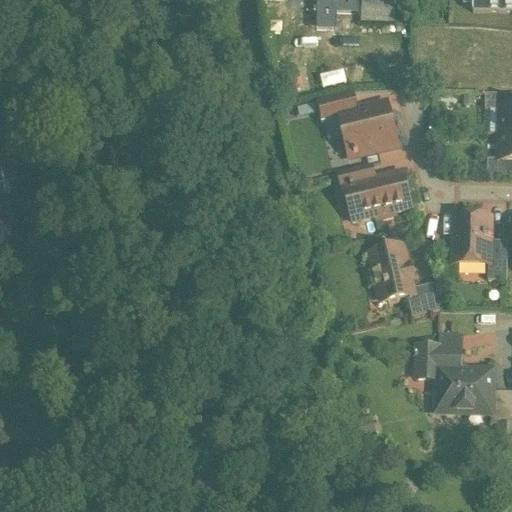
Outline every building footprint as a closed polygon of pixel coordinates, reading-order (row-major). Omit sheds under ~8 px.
[(511,0),(466,0),(466,14),(511,15),(511,0)] [(340,7),(341,26),(360,26),(359,7),(340,7)] [(394,8),(362,7),(361,19),(394,20),(394,8)] [(350,97),(315,106),(320,125),(341,121),(340,119),(355,116),(350,97)] [(511,98),(486,98),(486,113),(501,113),(501,112),(511,111),(511,98)] [(355,116),(340,119),(341,121),(351,162),(397,151),(387,108),(355,116)] [(511,111),(501,112),(501,113),(501,138),(511,138),(511,111)] [(511,138),(501,138),(501,163),(500,165),(511,164),(511,138)] [(31,161),(0,165),(0,174),(5,202),(37,197),(31,161)] [(511,164),(500,165),(501,163),(488,163),(488,180),(511,180),(511,164)] [(373,170),(338,178),(342,193),(344,192),(377,184),(373,170)] [(377,184),(344,192),(353,226),(375,221),(376,225),(397,220),(396,216),(413,212),(404,177),(377,184)] [(491,223),(455,223),(454,269),(489,270),(490,270),(491,246),(491,223)] [(509,246),(491,246),(490,270),(489,270),(489,285),(508,286),(509,246)] [(404,251),(370,259),(375,277),(367,279),(370,294),(378,292),(378,293),(385,292),(389,307),(409,303),(416,301),(414,293),(413,286),(415,286),(411,272),(409,272),(404,251)] [(442,287),(414,293),(416,301),(409,303),(413,322),(441,316),(442,287)] [(460,353),(418,352),(418,358),(416,358),(416,361),(418,361),(417,383),(438,384),(438,374),(462,374),(462,371),(460,365),(460,353)] [(462,374),(438,374),(438,384),(437,418),(460,418),(460,416),(492,417),(493,417),(494,396),(494,375),(462,374)] [(511,396),(494,396),(493,417),(492,417),(492,428),(511,428),(511,396)]
